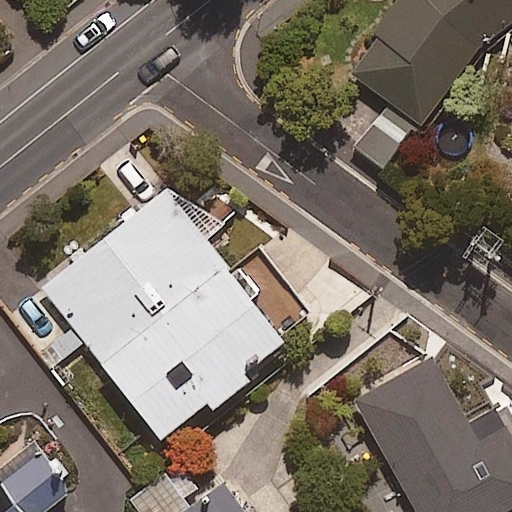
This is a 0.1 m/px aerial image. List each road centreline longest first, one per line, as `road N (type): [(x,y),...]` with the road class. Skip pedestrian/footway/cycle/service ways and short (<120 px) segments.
road 1 (residential): [(149,68),(511,329)]
road 2 (tertiary): [(149,68),(0,188)]
road 3 (tertiary): [(0,147),(123,49)]
